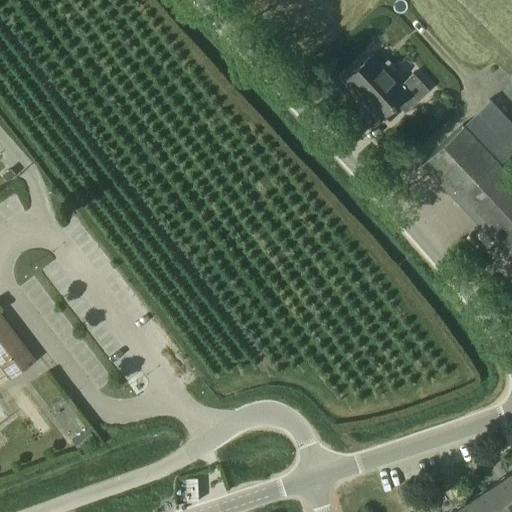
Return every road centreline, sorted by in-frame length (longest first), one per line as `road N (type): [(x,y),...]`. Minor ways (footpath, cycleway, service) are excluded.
road 1 (unclassified): [(457,282),(208,0)]
road 2 (residential): [(73,511),(184,459),(246,416),(268,412),(301,431),(317,479)]
road 3 (residential): [(317,479),(511,410)]
